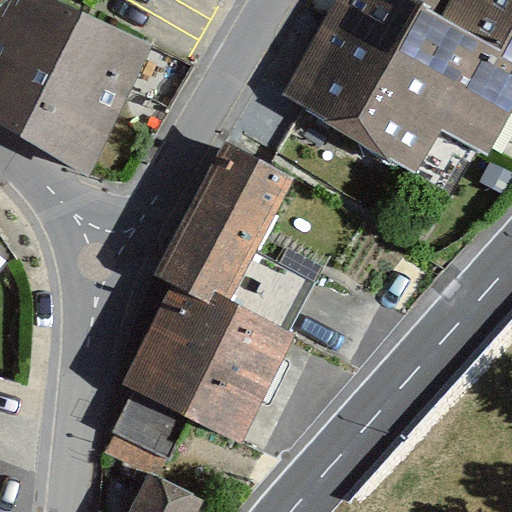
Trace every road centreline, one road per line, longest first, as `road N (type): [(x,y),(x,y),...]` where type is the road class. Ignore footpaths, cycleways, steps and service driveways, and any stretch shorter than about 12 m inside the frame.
road 1 (secondary): [(288,511),(511,259)]
road 2 (residential): [(108,272),(266,0)]
road 3 (residential): [(108,272),(85,353),(70,511)]
road 4 (residential): [(0,156),(56,194),(108,272)]
